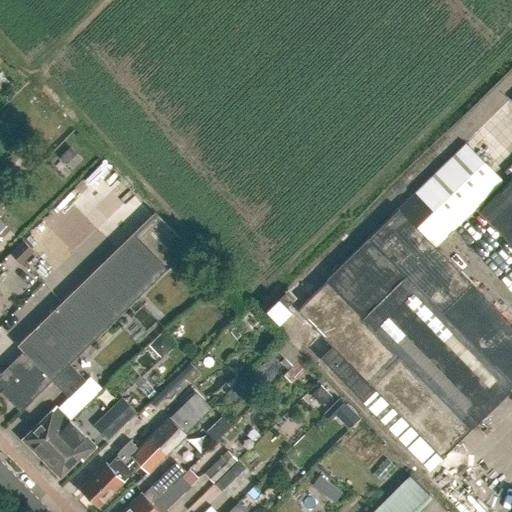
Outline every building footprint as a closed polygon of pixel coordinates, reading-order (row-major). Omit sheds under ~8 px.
[(0,92),(12,84),(2,71),(0,72),(0,92)] [(8,133),(15,127),(10,122),(3,128),(8,133)] [(511,325),(434,246),(501,180),(464,142),(296,308),(332,345),(319,357),(429,469),(511,387),(511,325)] [(72,170),(83,159),(70,147),(59,158),(72,170)] [(511,242),(511,177),(479,209),(511,242)] [(69,363),(168,266),(190,245),(154,209),(133,230),(17,344),(23,351),(0,372),(0,391),(3,389),(19,405),(25,406),(51,380),(69,398),(86,381),(69,363)] [(21,265),(34,252),(22,240),(9,253),(21,265)] [(267,311),(278,322),(290,311),(278,300),(267,311)] [(291,383),(307,367),(299,359),(283,375),(291,383)] [(321,405),(331,396),(320,385),(310,394),(321,405)] [(122,397),(93,425),(108,441),(137,412),(122,397)] [(346,404),(345,405),(339,399),(323,414),(330,421),(335,416),(347,428),(359,417),(346,404)] [(57,433),(70,420),(55,406),(22,439),(44,462),(65,441),(57,433)] [(215,422),(225,432),(231,426),(221,416),(215,422)] [(147,472),(186,434),(169,417),(137,448),(130,440),(116,453),(118,455),(107,465),(105,463),(80,488),(98,506),(139,465),(140,465),(147,472)] [(95,445),(70,420),(57,433),(65,441),(44,462),(60,477),(79,458),(82,461),(96,447),(94,446),(95,445)] [(228,451),(205,474),(214,483),(237,461),(228,451)] [(216,484),(227,496),(251,473),(239,461),(216,484)] [(143,511),(185,472),(176,463),(143,494),(141,492),(127,506),(128,507),(123,511),(143,511)] [(188,469),(185,472),(143,511),(168,511),(166,510),(198,479),(188,469)] [(410,475),(372,511),(417,511),(432,497),(410,475)] [(321,506),(332,496),(323,487),(313,497),(321,506)]
